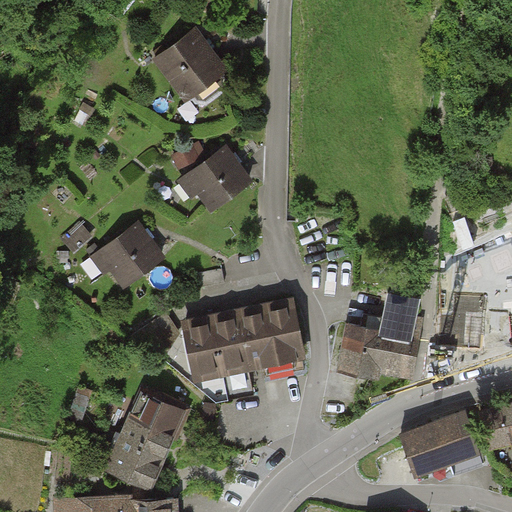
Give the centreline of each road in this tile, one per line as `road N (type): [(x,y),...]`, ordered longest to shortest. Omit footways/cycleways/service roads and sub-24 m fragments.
road 1 (residential): [(316,461),(308,433),(319,336),(274,218),(281,0)]
road 2 (residential): [(316,461),(426,401),(511,379)]
road 3 (residential): [(316,461),(333,481),(360,493),(466,496),(511,507)]
